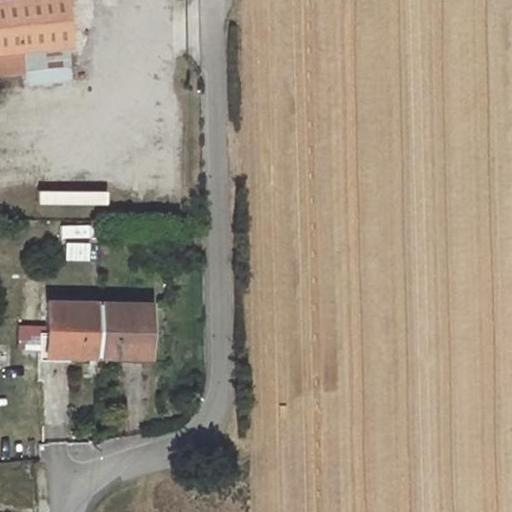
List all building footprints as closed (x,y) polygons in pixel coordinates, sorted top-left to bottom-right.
[(0,0),(0,50),(69,44),(63,0),(0,0)] [(68,47),(20,51),(22,70),(70,65),(68,47)] [(20,51),(0,52),(0,71),(22,70),(20,51)] [(180,242),(135,244),(136,253),(159,252),(158,263),(181,261),(180,242)] [(89,244),(67,243),(66,260),(88,262),(89,244)] [(149,304),(47,302),(46,353),(114,354),(114,361),(147,361),(149,304)] [(15,349),(35,349),(35,325),(15,325),(15,349)]
